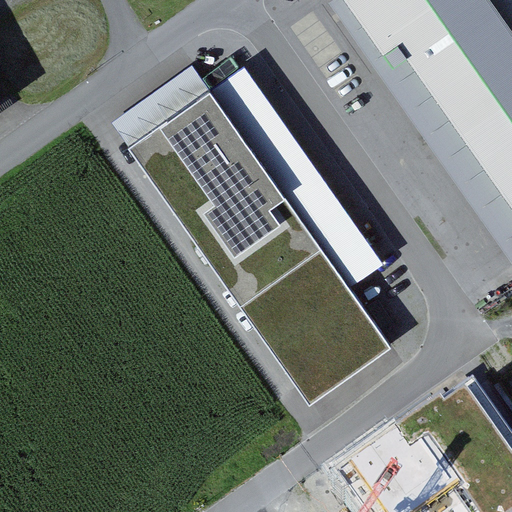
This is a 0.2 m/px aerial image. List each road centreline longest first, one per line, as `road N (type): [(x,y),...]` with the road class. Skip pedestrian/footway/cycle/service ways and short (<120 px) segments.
road 1 (residential): [(243,0),(461,311),(464,342),(448,369),(248,511)]
road 2 (unknown): [(511,273),(492,284),(469,270),(301,0)]
road 3 (residential): [(0,165),(235,0)]
